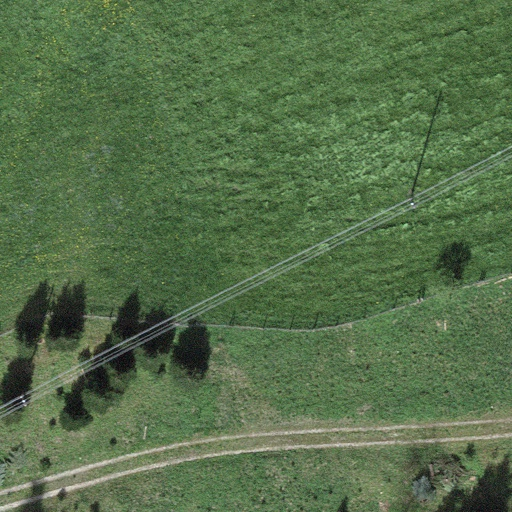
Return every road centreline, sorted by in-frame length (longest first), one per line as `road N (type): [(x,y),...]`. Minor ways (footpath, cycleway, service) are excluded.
road 1 (track): [(511,424),(208,444),(0,499)]
road 2 (track): [(278,437),(233,385),(214,323)]
